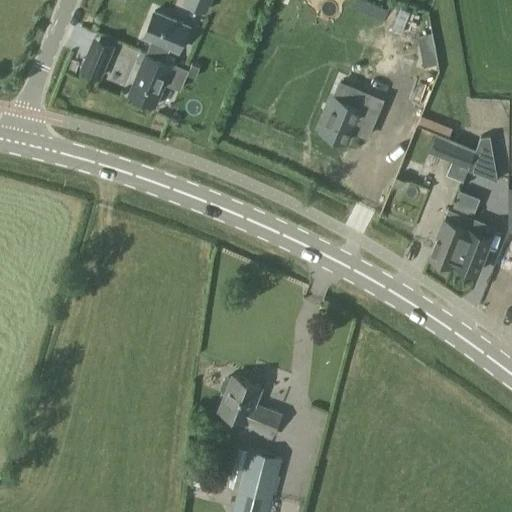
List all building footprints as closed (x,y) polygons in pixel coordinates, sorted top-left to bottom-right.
[(206,10),(210,0),(184,0),(184,1),(206,10)] [(178,50),(189,26),(155,11),(144,36),(153,40),(148,53),(146,52),(129,94),(156,105),(165,82),(181,88),(187,73),(189,70),(163,60),(169,46),(178,50)] [(107,67),(94,62),(86,80),(101,84),(107,67)] [(189,70),(187,73),(196,77),(200,66),(192,63),(189,70)] [(400,69),(392,87),(423,100),(430,82),(400,69)] [(368,136),(385,97),(360,86),(354,101),(334,93),(318,130),(348,142),(353,130),(368,136)] [(451,131),(452,127),(421,115),(418,123),(436,131),(449,136),(451,131)] [(498,180),(490,134),(484,132),(478,146),(470,169),(498,180)] [(436,136),(428,152),(441,158),(470,169),(478,146),(453,136),(450,138),(439,135),(438,136),(436,136)] [(477,272),(495,226),(448,208),(429,255),(452,264),(453,262),(454,263),(454,262),(458,264),(457,266),(473,272),(474,270),(477,272)] [(511,216),(499,213),(496,223),(511,227),(511,216)] [(255,404),(262,385),(233,374),(219,410),(252,423),(250,428),(272,437),(280,414),(255,404)] [(267,511),(283,458),(249,448),(231,511),(267,511)]
